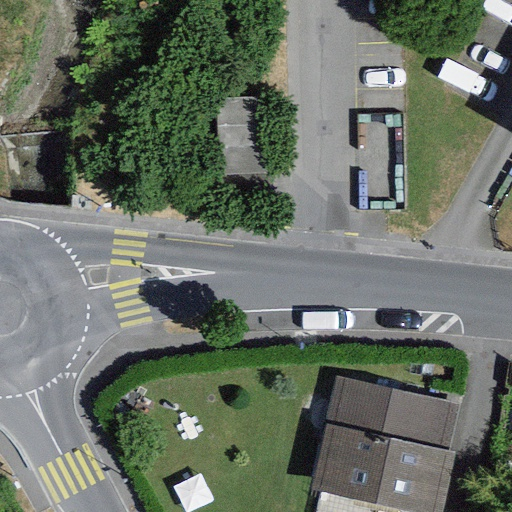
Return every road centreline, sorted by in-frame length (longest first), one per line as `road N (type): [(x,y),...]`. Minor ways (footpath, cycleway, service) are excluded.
road 1 (residential): [(325,279),(102,276),(4,320)]
road 2 (residential): [(325,279),(321,0)]
road 3 (residential): [(4,320),(93,511)]
road 4 (residential): [(511,298),(325,279)]
